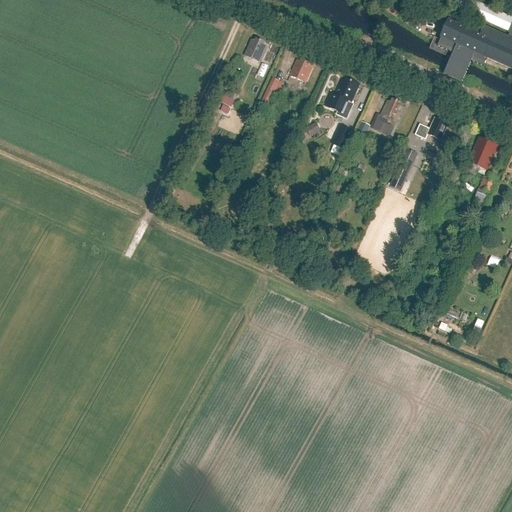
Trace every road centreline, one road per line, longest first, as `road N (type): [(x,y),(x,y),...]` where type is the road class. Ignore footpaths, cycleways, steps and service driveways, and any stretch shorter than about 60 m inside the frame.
road 1 (tertiary): [(511,121),(238,0)]
road 2 (track): [(147,219),(245,3)]
road 3 (track): [(0,159),(147,219)]
